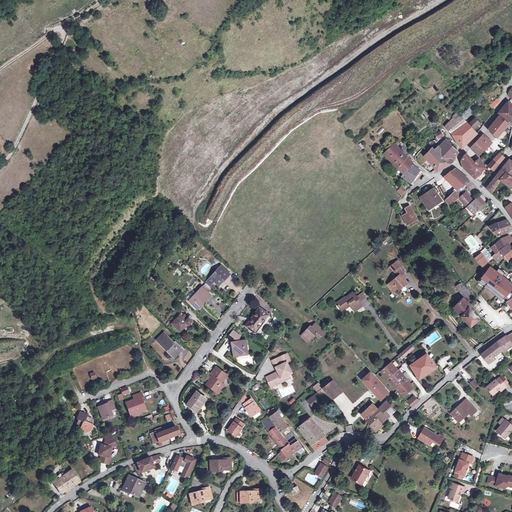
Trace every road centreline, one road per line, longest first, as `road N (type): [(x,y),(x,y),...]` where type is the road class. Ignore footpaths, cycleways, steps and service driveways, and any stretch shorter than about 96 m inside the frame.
road 1 (track): [(438,0),(360,47),(250,136),(193,213),(204,230),(238,180),(296,122),(351,99),(499,0)]
road 2 (track): [(104,0),(62,28),(27,121),(0,165)]
road 3 (residential): [(48,511),(106,472),(193,441)]
road 4 (residential): [(347,435),(385,434),(472,352)]
road 5 (residential): [(472,352),(436,316),(398,350),(367,306)]
road 6 (residential): [(172,397),(246,296)]
